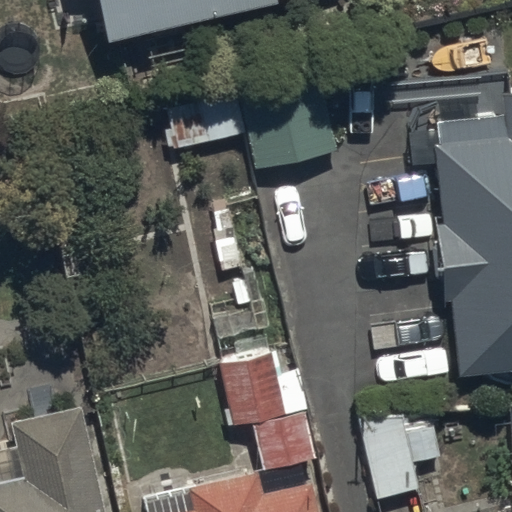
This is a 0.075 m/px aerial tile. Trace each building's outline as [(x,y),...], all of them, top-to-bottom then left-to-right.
[(101,0),(109,33),(253,0),(101,0)] [(318,64),(237,84),(256,165),(338,145),(318,64)] [(203,99),(166,107),(173,142),(209,134),(210,138),(247,130),(237,84),(234,71),(198,79),(203,99)] [(511,84),(493,87),(499,135),(425,143),(434,222),(427,223),(436,300),(443,299),(451,376),(511,369),(511,84)] [(273,345),(220,357),(234,421),(253,417),(264,463),(316,452),(307,407),(288,411),(273,345)] [(106,511),(82,402),(13,418),(26,473),(0,478),(0,511),(106,511)] [(353,416),(374,495),(412,485),(407,469),(421,466),(419,461),(437,456),(427,421),(353,416)] [(196,507),(171,511),(322,511),(315,478),(264,489),(259,467),(190,482),(196,507)]
